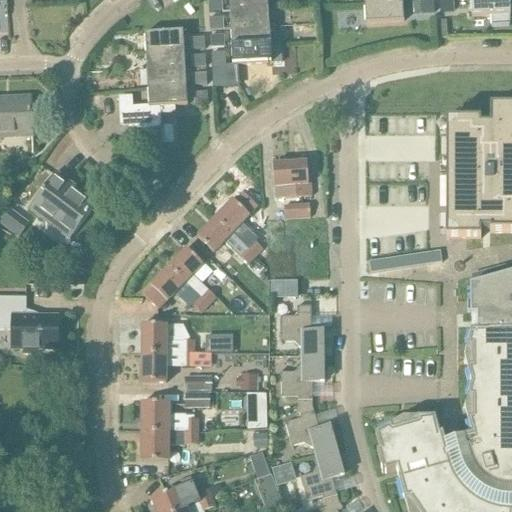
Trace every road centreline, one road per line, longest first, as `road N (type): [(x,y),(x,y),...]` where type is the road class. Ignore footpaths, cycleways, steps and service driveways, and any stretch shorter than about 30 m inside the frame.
road 1 (residential): [(379,511),(348,391),(342,78)]
road 2 (residential): [(114,511),(102,463),(105,294),(116,266),(161,215)]
road 3 (residential): [(161,215),(269,115),(342,78)]
road 4 (residential): [(161,215),(74,128),(70,65)]
road 5 (residential): [(342,78),(425,59),(511,57)]
